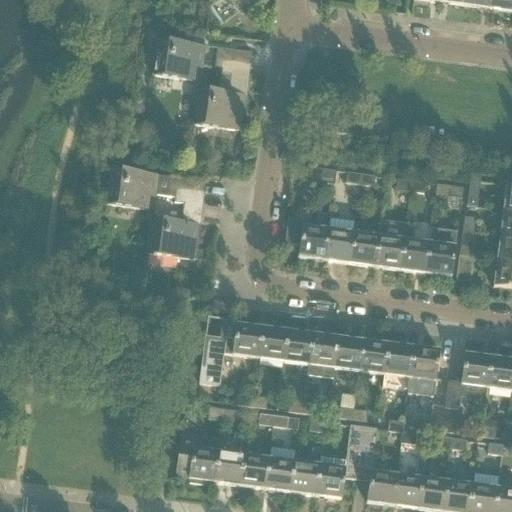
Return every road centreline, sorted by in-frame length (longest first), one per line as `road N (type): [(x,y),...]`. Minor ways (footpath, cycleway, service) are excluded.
road 1 (residential): [(511,321),(295,294),(265,282),(256,259),(286,28)]
road 2 (residential): [(511,58),(286,28)]
